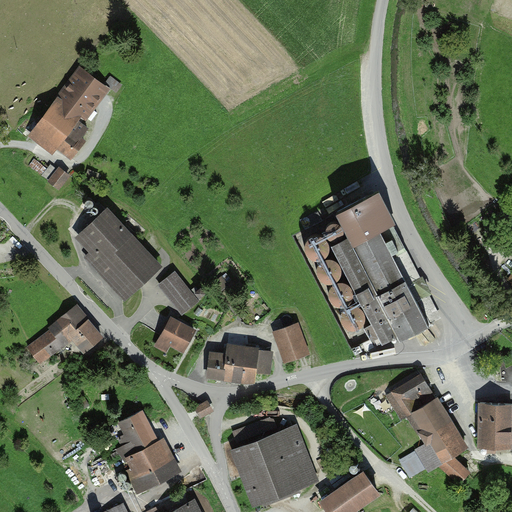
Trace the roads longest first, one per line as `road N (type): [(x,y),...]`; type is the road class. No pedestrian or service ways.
road 1 (unclassified): [(470,342),(417,250),(377,129),(385,0)]
road 2 (unclassified): [(470,342),(438,358),(222,398)]
road 3 (unclassified): [(0,208),(160,377)]
road 4 (track): [(430,511),(311,377)]
